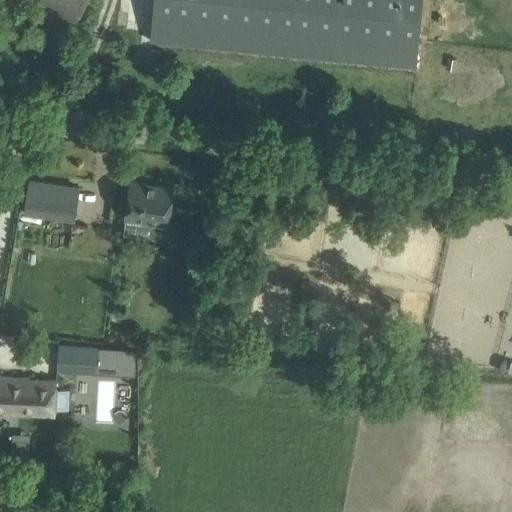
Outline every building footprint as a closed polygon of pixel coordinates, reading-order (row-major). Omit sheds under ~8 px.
[(28,0),(30,1),(57,16),(55,20),(70,28),(73,24),(86,0),(28,0)] [(154,0),(150,40),(415,68),(420,0),(154,0)] [(29,179),(25,211),(74,218),(79,187),(29,179)] [(125,216),(167,222),(173,187),(130,180),(125,216)] [(0,376),(0,410),(21,412),(21,408),(35,409),(34,413),(54,414),(55,407),(69,408),(70,387),(56,386),(56,380),(0,376)]
